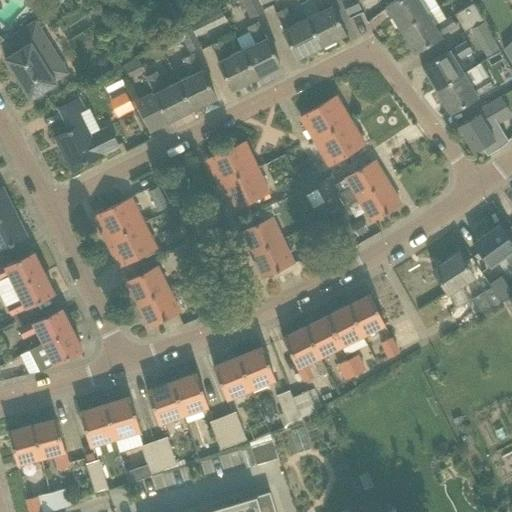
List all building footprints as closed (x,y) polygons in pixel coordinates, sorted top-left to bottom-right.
[(263,11),(257,0),(240,0),(250,18),(263,11)] [(306,19),(320,47),(345,35),(331,6),(330,7),(326,0),(314,0),(320,12),(306,19)] [(352,0),(347,0),(342,3),(348,15),(357,10),(352,0)] [(396,0),(386,6),(400,30),(427,13),(419,1),(420,0),(396,0)] [(473,3),(455,14),(464,31),(483,20),(473,3)] [(227,15),(224,8),(191,24),(194,30),(227,15)] [(320,47),(306,19),(293,25),(285,8),(275,13),(284,30),(282,30),(297,59),(320,47)] [(434,26),(427,13),(400,30),(414,53),(441,36),(441,35),(456,26),(451,16),(434,26)] [(5,58),(30,99),(56,83),(47,68),(61,60),(36,20),(3,41),(11,54),(5,58)] [(255,43),(242,50),(256,79),(280,67),(266,38),(265,39),(257,22),(247,27),(255,43)] [(183,41),(188,51),(199,46),(189,26),(160,43),(166,52),(183,41)] [(256,79),(242,50),(228,57),(220,40),(211,45),(219,62),(218,62),(232,91),(256,79)] [(511,40),(503,49),(511,62),(511,40)] [(422,66),(423,69),(436,90),(464,73),(456,61),(472,52),(466,42),(449,51),(449,50),(422,66)] [(191,111),(213,100),(216,99),(201,70),(200,71),(192,54),(182,59),(190,75),(177,82),(191,111)] [(493,86),(487,77),(488,76),(480,63),(464,73),(436,90),(450,113),(478,96),(478,95),(493,86)] [(135,103),(149,131),(170,121),(191,111),(177,82),(164,88),(156,72),(145,77),(154,94),(135,103)] [(131,105),(125,91),(114,96),(121,110),(131,105)] [(300,116),(315,141),(350,120),(335,96),(300,116)] [(80,97),(59,108),(70,131),(56,137),(63,152),(64,151),(72,167),(71,168),(72,169),(102,154),(118,146),(108,128),(93,135),(82,112),(86,110),(80,97)] [(500,97),(477,110),(479,114),(458,126),(473,151),(494,139),(488,129),(511,115),(500,97)] [(364,145),(350,120),(315,141),(330,165),(364,145)] [(207,159),(220,185),(256,167),(244,141),(207,159)] [(318,170),(310,157),(294,167),(301,179),(318,170)] [(346,177),(351,186),(338,194),(346,208),(359,199),(387,182),(374,160),(346,177)] [(256,167),(220,185),(232,210),(268,193),(256,167)] [(400,204),(387,182),(359,199),(373,221),(400,204)] [(149,195),(155,209),(170,203),(161,183),(134,194),(136,201),(149,195)] [(0,218),(13,212),(7,198),(5,199),(0,189),(2,189),(1,187),(0,187),(0,218)] [(130,198),(102,212),(94,216),(107,241),(143,223),(130,198)] [(330,213),(325,203),(313,209),(319,220),(330,213)] [(20,225),(13,212),(0,218),(0,250),(26,237),(25,235),(23,236),(18,226),(20,225)] [(271,217),(259,223),(241,231),(252,254),(282,241),(271,217)] [(143,223),(107,241),(120,267),(155,249),(143,223)] [(504,256),(511,267),(511,242),(499,224),(472,243),(479,254),(485,261),(490,267),(504,256)] [(252,254),(263,278),(293,264),(282,241),(252,254)] [(336,256),(332,248),(317,256),(322,264),(336,256)] [(0,267),(0,279),(9,275),(15,287),(44,273),(33,252),(0,267)] [(462,284),(473,277),(474,276),(459,253),(433,270),(448,293),(455,308),(470,302),(462,284)] [(156,267),(127,281),(139,304),(167,290),(156,267)] [(44,273),(15,287),(21,299),(7,306),(12,315),(54,294),(44,273)] [(489,284),(491,287),(501,303),(511,296),(511,292),(501,276),(489,284)] [(482,314),(501,303),(491,287),(472,298),(482,314)] [(150,327),(179,313),(167,290),(139,304),(150,327)] [(370,294),(348,305),(362,334),(384,323),(370,294)] [(348,305),(326,316),(340,345),(362,334),(348,305)] [(72,329),(61,308),(19,329),(23,338),(37,331),(42,343),(43,344),(72,329)] [(326,316),(304,327),(318,355),(340,345),(326,316)] [(318,355),(304,327),(283,338),(304,381),(314,376),(307,361),(318,355)] [(29,350),(35,363),(39,371),(82,350),(72,329),(43,344),(42,343),(29,350)] [(381,343),(388,358),(399,352),(392,337),(381,343)] [(275,378),(262,347),(238,357),(250,388),(275,378)] [(348,359),(355,375),(365,370),(358,354),(348,359)] [(238,357),(213,367),(226,398),(250,388),(238,357)] [(355,375),(348,359),(337,365),(345,380),(355,375)] [(171,382),(183,414),(208,405),(196,373),(171,382)] [(171,382),(147,391),(158,423),(183,414),(171,382)] [(301,418),(292,397),(290,390),(276,395),(289,427),(302,421),(301,418)] [(317,412),(308,390),(292,397),(301,418),(317,412)] [(130,397),(105,405),(115,437),(140,429),(130,397)] [(115,437),(105,405),(80,413),(90,445),(115,437)] [(223,417),(233,444),(246,439),(236,412),(223,417)] [(196,452),(207,448),(193,414),(182,418),(196,452)] [(223,417),(210,422),(220,449),(233,444),(223,417)] [(69,468),(56,419),(32,425),(41,457),(54,453),(59,471),(69,468)] [(41,457),(32,425),(8,432),(17,463),(41,457)] [(473,433),(465,437),(469,445),(477,442),(473,433)] [(154,442),(163,469),(176,465),(167,437),(154,442)] [(154,442),(140,446),(150,474),(163,469),(154,442)] [(86,464),(95,492),(108,488),(99,460),(86,464)] [(67,488),(50,493),(54,509),(71,505),(67,488)] [(276,511),(270,491),(201,511),(276,511)] [(29,511),(43,511),(54,509),(50,493),(26,499),(29,511)]
